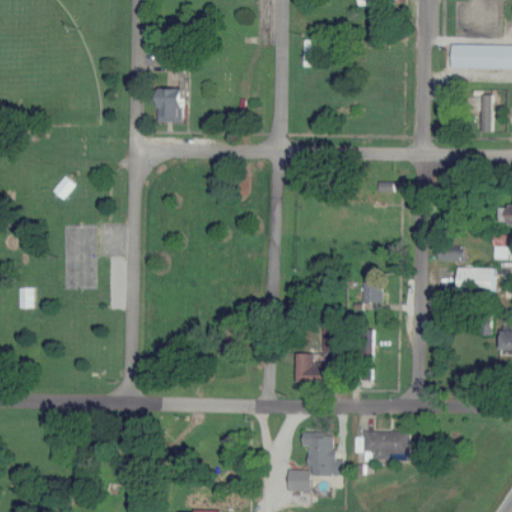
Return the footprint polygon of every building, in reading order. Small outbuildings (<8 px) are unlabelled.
[(327,67),(328,40),(308,39),(307,66),(327,67)] [(511,68),(511,44),(457,44),(457,68),(511,68)] [(187,122),(188,88),(163,88),(163,122),(187,122)] [(496,94),(487,94),(486,133),(496,133),(496,94)] [(68,199),(81,184),(69,175),(57,190),(68,199)] [(383,191),(396,191),(396,182),(383,181),(383,191)] [(511,224),(511,204),(503,204),(503,224),(511,224)] [(498,259),(511,259),(511,234),(498,234),(498,259)] [(443,252),(443,261),(469,260),(469,251),(443,252)] [(462,292),(498,293),(499,267),(463,267),(462,292)] [(368,302),(386,302),(386,282),(368,282),(368,302)] [(37,287),(23,288),(23,308),(38,308),(37,287)] [(328,351),(347,352),(348,324),(329,323),(328,351)] [(301,382),(328,383),(329,363),(318,363),(318,354),(302,354),(301,382)] [(414,430),(367,432),(368,452),(377,451),(377,456),(415,455),(414,430)] [(347,476),(348,452),(338,452),(339,434),(308,433),(307,446),(313,446),(313,467),(317,467),(317,475),(347,476)] [(293,490),(315,491),(316,470),(294,469),(293,490)]
